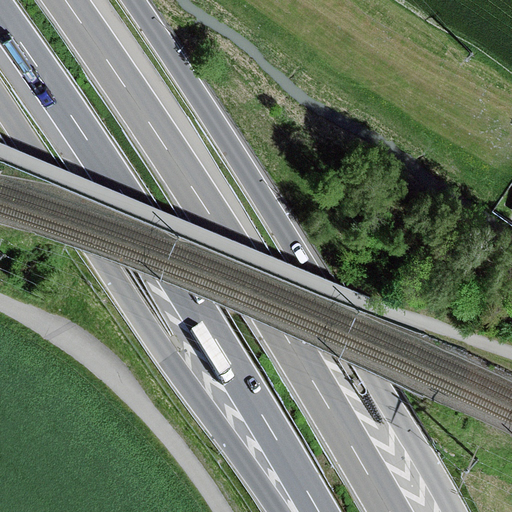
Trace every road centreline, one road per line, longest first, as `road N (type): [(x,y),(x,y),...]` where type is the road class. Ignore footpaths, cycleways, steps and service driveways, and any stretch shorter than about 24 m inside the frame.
road 1 (motorway): [(388,511),(196,195),(62,0)]
road 2 (motorway): [(454,511),(289,233),(132,0)]
road 3 (motorway): [(0,16),(214,338),(318,511)]
road 4 (track): [(0,152),(386,311),(511,354)]
road 5 (motorway): [(0,105),(278,511)]
road 6 (track): [(0,303),(54,329),(118,381),(223,511)]
